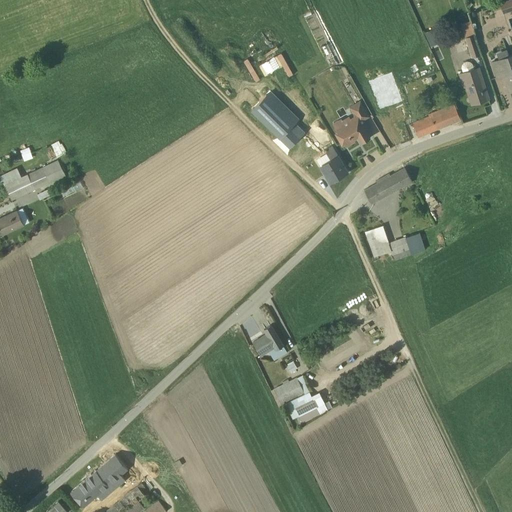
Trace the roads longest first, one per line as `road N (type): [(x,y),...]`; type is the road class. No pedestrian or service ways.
road 1 (unclassified): [(25,511),(340,214),(360,185),(426,145),(511,118)]
road 2 (track): [(478,511),(340,214)]
road 3 (track): [(344,209),(256,133),(177,50),(143,0)]
